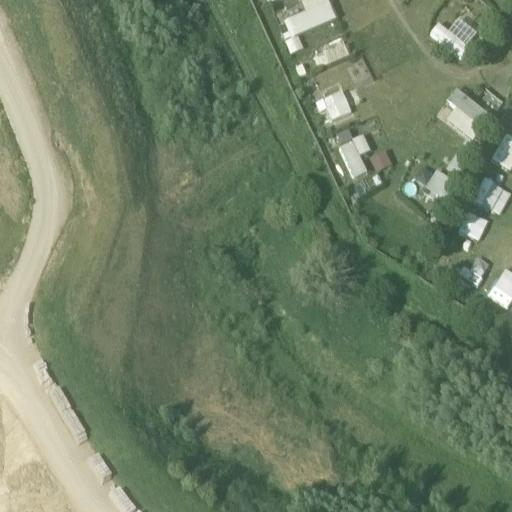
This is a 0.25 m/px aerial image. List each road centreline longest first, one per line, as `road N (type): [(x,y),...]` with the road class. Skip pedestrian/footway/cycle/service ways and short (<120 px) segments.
road 1 (track): [(211,0),(295,180),(344,256),(371,286),(511,379)]
road 2 (track): [(60,0),(66,131),(57,225),(7,333)]
